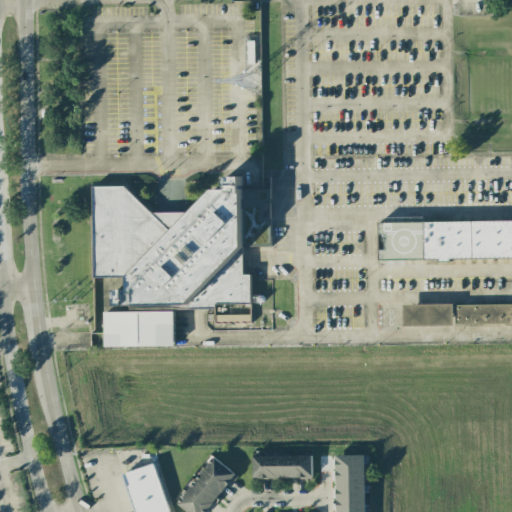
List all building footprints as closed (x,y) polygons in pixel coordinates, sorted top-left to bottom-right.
[(92,186),(124,186),(152,213),(189,213),(212,189),(225,189),(224,175),(242,176),(242,273),(250,273),(251,305),(116,306),(116,288),(128,288),(127,276),(93,277),(92,186)] [(511,220),(424,222),(425,260),(511,258),(511,220)] [(511,303),(455,305),(456,325),(511,323),(511,303)] [(404,327),(453,326),(452,304),(403,305),(404,327)] [(105,347),(174,346),(174,311),(104,312),(105,347)] [(253,456),(253,479),(312,478),(312,455),(253,456)] [(365,511),(364,455),(335,455),(336,511),(365,511)] [(205,511),(237,476),(215,457),(176,502),(187,511),(205,511)] [(135,511),(122,472),(154,462),(170,511),(135,511)]
